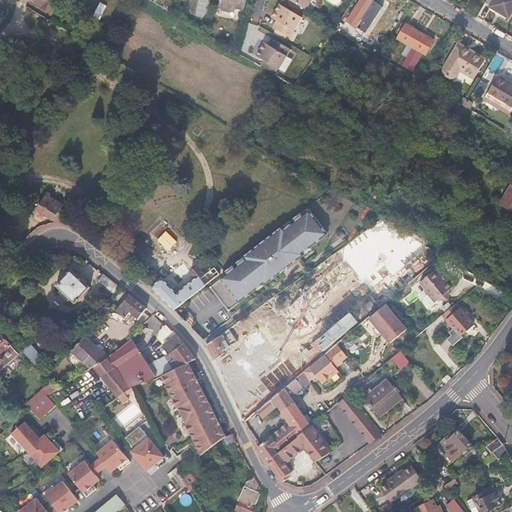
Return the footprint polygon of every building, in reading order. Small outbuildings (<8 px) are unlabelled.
[(220,0),(219,6),(221,7),(222,9),(231,11),(233,10),(235,11),(237,7),(245,9),(246,0),(220,0)] [(290,0),(304,8),(305,6),(307,6),(310,0),(290,0)] [(356,26),(372,0),(359,0),(347,20),(356,26)] [(511,0),(486,0),(485,2),(491,5),(490,7),(508,17),(511,10),(511,0)] [(290,36),(301,17),(279,4),(271,16),(278,20),(274,26),(290,36)] [(195,15),(205,18),(207,8),(197,6),(195,15)] [(405,23),(398,38),(425,54),(433,40),(405,23)] [(278,68),(290,48),(273,38),(268,44),(264,41),(256,54),(278,68)] [(484,58),(458,42),(442,67),(442,73),(447,76),(450,76),(453,75),(457,70),(473,78),(484,58)] [(416,62),(407,56),(402,65),(411,70),(416,62)] [(411,75),(421,80),(424,74),(415,68),(411,75)] [(511,110),(511,107),(511,82),(498,74),(486,95),(511,110)] [(511,211),(511,184),(500,204),(511,211)] [(485,198),(491,187),(487,185),(481,195),(485,198)] [(53,222),(63,220),(71,206),(66,201),(63,205),(47,195),(38,209),(52,218),(53,222)] [(284,229),(282,226),(255,247),(243,256),(245,259),(210,287),(228,310),(264,283),(265,284),(303,254),(302,253),(327,234),(309,210),(284,229)] [(229,257),(234,263),(243,256),(255,247),(250,240),(229,257)] [(205,275),(211,282),(224,271),(219,264),(205,275)] [(151,287),(174,310),(184,302),(191,297),(195,294),(206,285),(211,282),(205,275),(198,266),(191,272),(195,278),(177,292),(172,287),(162,277),(151,287)] [(439,274),(441,273),(436,268),(420,282),(426,289),(427,288),(437,299),(438,298),(444,298),(446,291),(448,290),(452,286),(446,279),(444,280),(439,274)] [(55,285),(74,303),(89,288),(70,270),(55,285)] [(191,272),(172,287),(177,292),(195,278),(191,272)] [(114,295),(120,287),(104,275),(98,282),(114,295)] [(137,320),(147,308),(130,295),(120,308),(115,304),(112,308),(110,310),(123,321),(129,314),(137,320)] [(390,341),(406,327),(386,302),(369,316),(377,325),(382,331),(390,341)] [(473,324),(456,303),(442,315),(454,328),(448,333),(450,335),(447,339),(452,345),(462,337),(460,335),(473,324)] [(147,382),(163,375),(188,362),(195,358),(193,355),(184,344),(172,330),(166,325),(155,335),(170,352),(149,366),(132,340),(121,350),(120,351),(105,360),(98,364),(118,398),(130,389),(147,382)] [(378,335),(382,331),(377,325),(372,329),(378,335)] [(207,345),(214,358),(223,351),(222,348),(227,345),(222,332),(217,336),(207,345)] [(0,337),(0,368),(1,369),(2,370),(19,354),(10,345),(2,335),(0,337)] [(89,369),(98,364),(105,360),(96,351),(96,348),(84,337),(71,351),(89,369)] [(304,371),(304,372),(310,381),(317,376),(323,383),(330,377),(331,377),(339,370),(336,367),(342,362),(341,360),(347,355),(337,343),(304,371)] [(399,368),(410,360),(401,349),(391,357),(399,368)] [(226,435),(188,362),(163,375),(167,384),(166,385),(177,407),(179,407),(187,424),(186,424),(201,454),(220,439),(222,438),(226,435)] [(285,388),(290,395),(302,385),(305,390),(312,384),(310,381),(304,372),(285,388)] [(403,399),(389,379),(364,398),(379,417),(403,399)] [(55,390),(49,383),(27,406),(31,410),(40,421),(56,407),(47,396),(55,390)] [(258,447),(268,461),(278,453),(310,425),(290,395),(285,388),(255,413),(259,419),(262,417),(263,417),(277,406),(288,422),(258,447)] [(370,444),(382,434),(348,395),(336,405),(370,444)] [(12,433),(28,450),(44,436),(35,426),(32,429),(25,421),(12,433)] [(278,453),(285,463),(304,447),(313,459),(328,449),(312,424),(310,425),(278,453)] [(451,437),(448,434),(438,443),(453,460),(471,443),(464,436),(466,434),(462,430),(460,431),(458,430),(455,433),(451,437)] [(226,446),(235,441),(231,433),(222,438),(226,446)] [(44,436),(28,450),(42,467),(63,448),(55,439),(52,442),(45,435),(44,436)] [(139,446),(130,452),(136,459),(146,472),(164,458),(147,436),(137,444),(139,446)] [(504,444),(498,436),(486,445),(491,452),(493,451),(504,444)] [(130,460),(112,439),(96,453),(100,458),(107,465),(111,471),(118,465),(120,469),(130,460)] [(453,460),(438,443),(434,447),(449,463),(453,460)] [(504,444),(493,451),(497,458),(508,451),(504,444)] [(284,482),(291,477),(291,470),(285,463),(278,453),(268,461),(275,471),(284,482)] [(92,463),(89,466),(96,474),(99,471),(106,466),(107,465),(100,458),(99,458),(92,463)] [(100,479),(96,474),(89,466),(85,461),(69,474),(87,496),(97,488),(93,484),(100,479)] [(404,471),(387,483),(381,487),(391,501),(424,477),(414,464),(404,471)] [(191,474),(185,467),(178,473),(182,480),(191,474)] [(386,479),(387,483),(404,471),(402,468),(386,479)] [(195,481),(191,474),(182,480),(187,487),(195,481)] [(44,493),(58,511),(63,511),(79,500),(63,481),(55,487),(53,485),(44,493)] [(252,511),(254,509),(253,508),(260,494),(245,486),(238,500),(240,502),(234,511),(252,511)] [(482,511),(500,503),(492,486),(481,491),(482,493),(468,500),(473,511),(482,511)] [(117,511),(124,511),(127,509),(118,497),(117,495),(112,500),(109,502),(117,511)] [(47,511),(37,498),(20,511),(47,511)] [(464,511),(466,511),(458,500),(450,506),(454,511),(444,511),(441,504),(438,505),(435,498),(413,508),(415,511),(464,511)]
